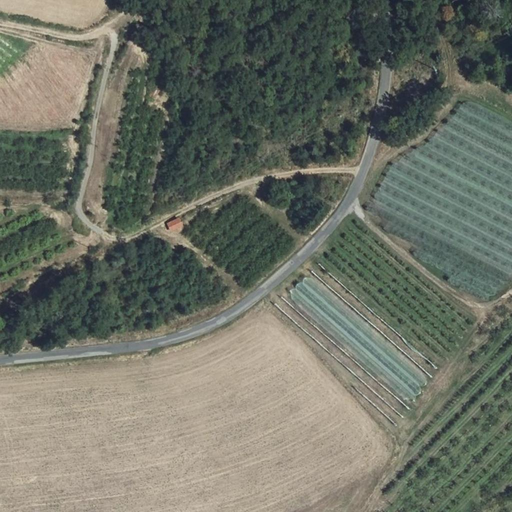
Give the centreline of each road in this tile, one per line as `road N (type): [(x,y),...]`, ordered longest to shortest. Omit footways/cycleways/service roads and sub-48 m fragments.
road 1 (tertiary): [(386,0),(378,127),(353,195),(304,256),(241,309),(198,330),(130,349),(0,362)]
road 2 (track): [(102,30),(110,49),(78,211),(114,241),(285,174),(362,172)]
road 3 (track): [(353,195),(370,227),(478,309),(511,297)]
